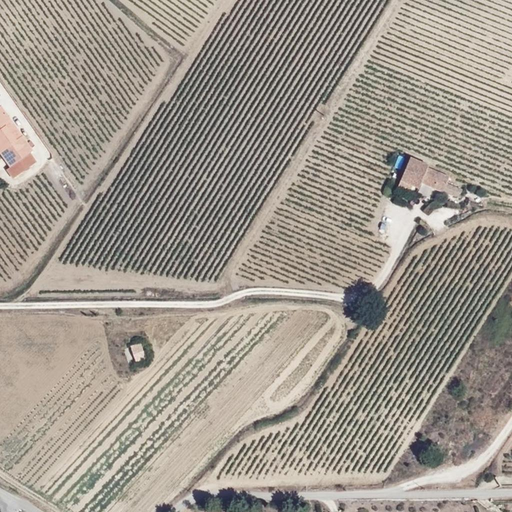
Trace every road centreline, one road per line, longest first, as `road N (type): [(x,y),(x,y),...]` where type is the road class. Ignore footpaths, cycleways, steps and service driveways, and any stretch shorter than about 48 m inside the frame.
road 1 (unclassified): [(176,511),(214,494),(511,492)]
road 2 (track): [(381,494),(480,464),(511,417)]
